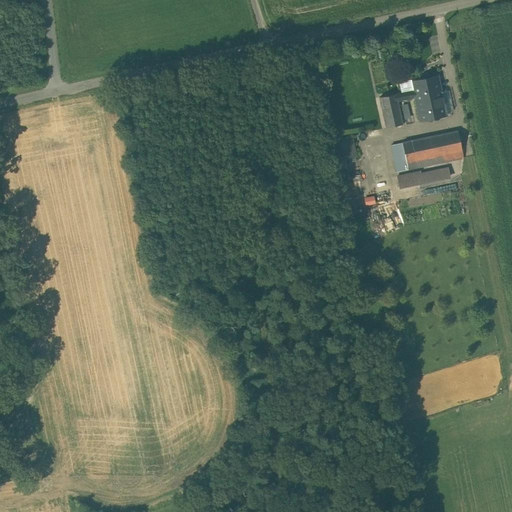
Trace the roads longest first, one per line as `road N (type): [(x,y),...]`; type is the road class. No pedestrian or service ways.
road 1 (unclassified): [(483,0),(0,103)]
road 2 (track): [(213,56),(292,511)]
